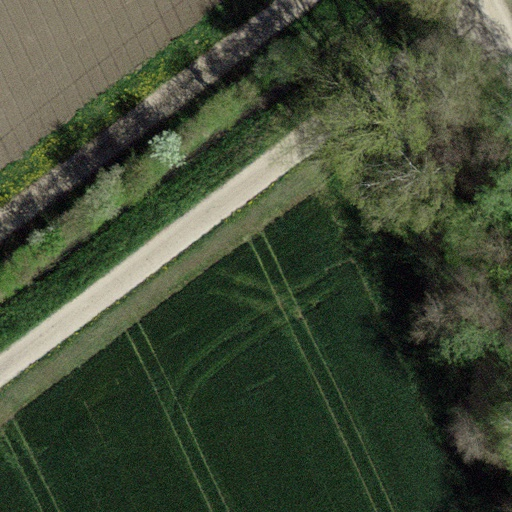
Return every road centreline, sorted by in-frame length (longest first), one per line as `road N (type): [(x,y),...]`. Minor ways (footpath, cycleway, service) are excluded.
road 1 (track): [(0,378),(493,0)]
road 2 (track): [(293,0),(0,231)]
